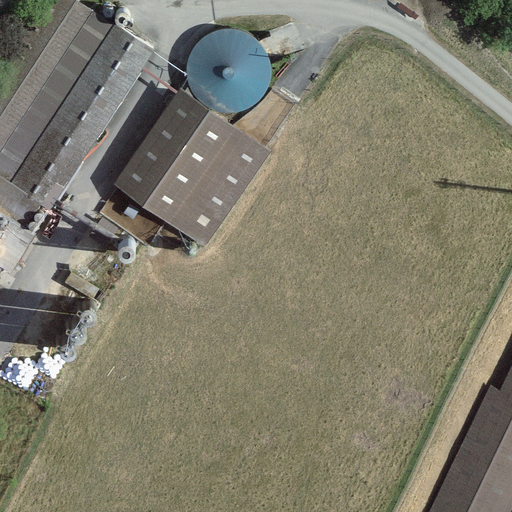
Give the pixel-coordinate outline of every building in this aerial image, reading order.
[(50,205),(152,47),(78,0),(49,0),(0,76),(0,215),(7,220),(0,230),(0,262),(9,268),(33,231),(24,225),(41,199),(50,205)] [(103,7),(103,11),(105,14),(109,14),(112,11),(113,6),(108,3),(105,4),(103,7)] [(114,15),(116,19),(123,22),(129,17),(129,12),(126,8),(121,7),(116,10),(114,15)] [(193,84),(202,98),(216,107),(232,110),(248,106),(261,97),(270,83),(273,67),(270,51),(260,38),(247,29),(231,26),(215,29),(201,38),(192,52),(189,68),(193,84)] [(271,148),(182,85),(114,181),(203,243),(271,148)] [(118,247),(120,251),(123,253),(127,253),(130,252),(133,250),(135,247),(136,243),(135,240),(133,237),(130,235),(126,234),(123,235),(120,237),(117,240),(117,244),(118,247)] [(184,248),(186,250),(188,252),(191,253),(194,252),(196,250),(198,248),(199,245),(198,242),(196,240),(194,238),(191,237),(188,238),(185,240),(184,242),(183,245),(184,248)] [(79,311),(81,314),(85,316),(88,317),(92,316),(95,314),(97,311),(98,307),(97,303),(95,300),(92,298),(88,297),(84,298),(81,300),(79,303),(78,307),(79,311)] [(68,328),(71,331),(74,333),(77,334),(81,333),(84,331),(86,328),(87,324),(86,321),(84,317),(81,315),(77,315),(73,315),(70,318),(68,321),(68,325),(68,328)] [(58,345),(60,348),(63,351),(67,351),(71,350),(74,348),(76,345),(77,341),(76,338),(74,335),(71,333),(67,332),(63,333),(60,335),(58,338),(57,342),(58,345)] [(491,387),(429,511),(505,511),(511,499),(511,366),(500,391),(491,387)]
